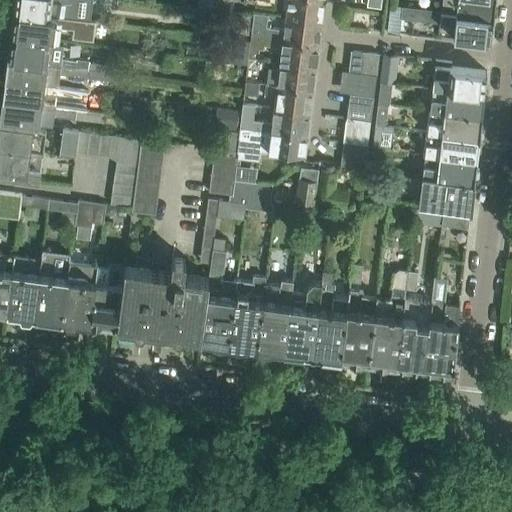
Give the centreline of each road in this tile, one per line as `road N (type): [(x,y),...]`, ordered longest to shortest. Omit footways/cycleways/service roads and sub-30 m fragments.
road 1 (tertiary): [(465,430),(0,364)]
road 2 (residential): [(465,430),(508,57)]
road 3 (residential): [(508,57),(327,39)]
